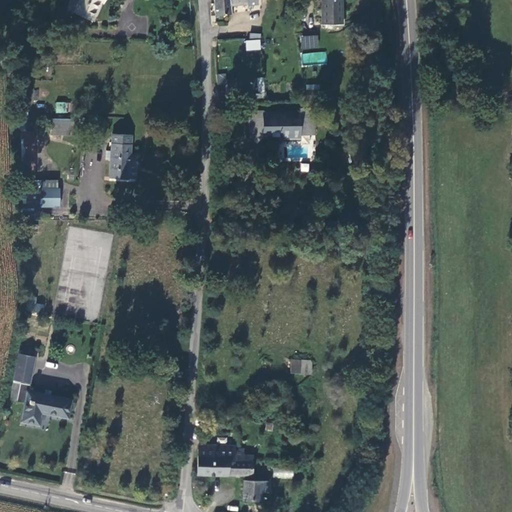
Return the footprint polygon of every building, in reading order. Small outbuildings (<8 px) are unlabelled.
[(73,12),(78,2),(73,0),(70,0),(67,9),(73,12)] [(73,12),(92,21),(100,2),(103,4),(105,0),(73,0),(78,2),(73,12)] [(212,0),(213,15),(230,14),(229,5),(246,4),(246,6),(256,5),(255,0),(212,0)] [(339,0),(321,0),(322,24),(340,24),(339,0)] [(249,34),(250,40),(245,40),(246,51),(261,50),(260,33),(249,34)] [(300,48),(318,48),(318,35),(300,35),(300,48)] [(302,63),(326,64),(326,53),(302,52),(302,63)] [(255,78),(256,97),(265,97),(264,77),(255,78)] [(452,95),(451,77),(440,78),(441,95),(452,95)] [(237,82),(223,81),(221,96),(237,96),(237,82)] [(69,113),(70,103),(56,101),(55,112),(69,113)] [(315,134),(315,107),(304,107),(304,112),(256,111),(256,118),(248,118),(247,139),(277,139),(277,129),(284,129),(284,137),(303,137),(304,134),(315,134)] [(75,118),(51,118),(52,134),(75,134),(75,118)] [(34,184),(35,131),(22,131),(21,184),(34,184)] [(128,152),(128,136),(111,135),(110,178),(125,179),(125,165),(128,165),(128,152)] [(134,168),(138,164),(140,152),(128,152),(128,165),(125,165),(125,179),(134,179),(134,168)] [(301,163),(300,171),(309,172),(309,163),(301,163)] [(55,178),(39,179),(39,208),(55,208),(55,178)] [(36,298),(31,297),(28,310),(42,313),(44,305),(35,303),(36,298)] [(21,382),(30,384),(36,357),(19,353),(9,399),(17,401),(20,387),(21,382)] [(311,374),(312,360),(290,359),(290,374),(311,374)] [(70,399),(29,390),(30,384),(21,382),(20,387),(17,401),(26,403),(22,420),(38,424),(41,411),(67,417),(70,399)] [(251,476),(252,461),(242,461),(242,450),(232,450),(233,446),(199,445),(197,474),(251,476)] [(272,477),(292,479),(293,470),(273,468),(272,477)] [(268,492),(269,481),(265,481),(245,481),(243,500),(260,500),(260,492),(268,492)]
